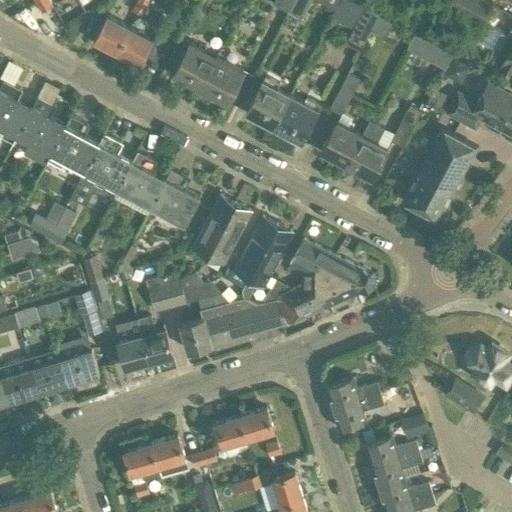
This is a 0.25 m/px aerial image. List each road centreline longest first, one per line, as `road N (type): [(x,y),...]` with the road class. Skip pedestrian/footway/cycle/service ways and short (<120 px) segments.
road 1 (residential): [(446,272),(0,32)]
road 2 (residential): [(73,434),(298,354)]
road 3 (residential): [(511,499),(455,468),(395,314)]
road 4 (residential): [(347,511),(298,354)]
